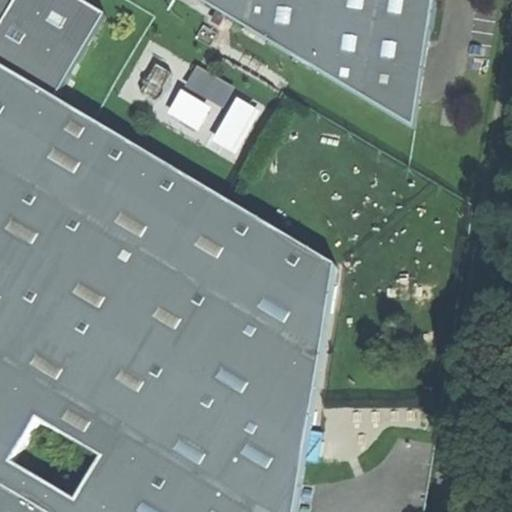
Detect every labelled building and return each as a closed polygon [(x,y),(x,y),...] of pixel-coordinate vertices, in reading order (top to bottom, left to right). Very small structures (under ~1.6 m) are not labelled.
[(0,0),(0,71),(55,103),(106,15),(80,0),(0,0)] [(195,0),(228,19),(414,130),(430,31),(433,32),(438,3),(435,2),(435,0),(195,0)] [(224,109),(237,90),(201,66),(188,85),(224,109)] [(277,511),(282,485),(302,488),(336,267),(55,103),(0,71),(0,511),(277,511)] [(170,116),(201,129),(212,105),(181,91),(170,116)] [(237,100),(214,140),(236,153),(259,112),(237,100)] [(297,511),(302,488),(282,485),(277,511),(297,511)]
